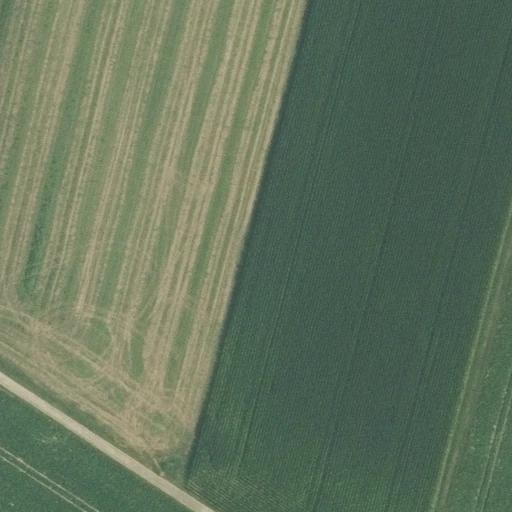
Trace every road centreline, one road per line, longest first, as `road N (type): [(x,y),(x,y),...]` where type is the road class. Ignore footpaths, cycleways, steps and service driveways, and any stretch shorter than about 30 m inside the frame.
road 1 (track): [(0,381),(202,511)]
road 2 (track): [(454,511),(511,291)]
